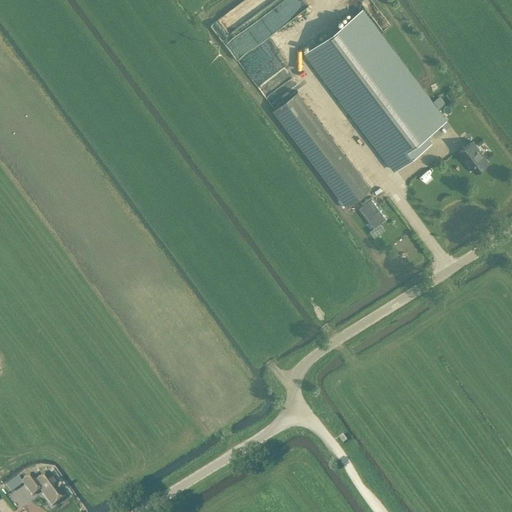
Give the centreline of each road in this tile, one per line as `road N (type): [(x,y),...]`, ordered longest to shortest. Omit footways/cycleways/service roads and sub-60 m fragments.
road 1 (unclassified): [(290,405),(310,358),(511,231)]
road 2 (unclassified): [(141,511),(276,428),(290,405)]
road 3 (unclassified): [(380,511),(324,435),(290,405)]
